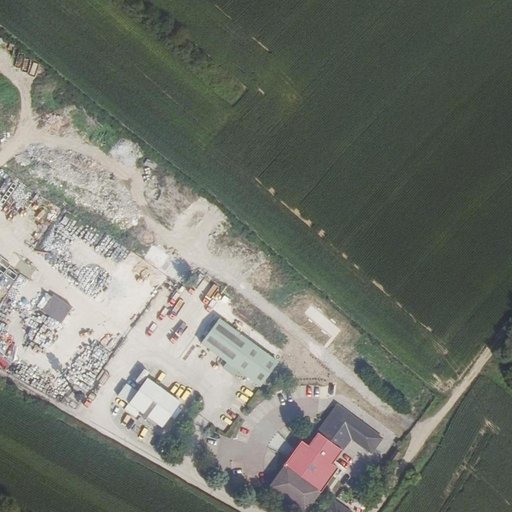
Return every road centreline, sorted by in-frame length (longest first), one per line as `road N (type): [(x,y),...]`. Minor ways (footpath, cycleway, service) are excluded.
road 1 (unknown): [(218,494),(236,460),(276,423),(338,404),(374,426)]
road 2 (track): [(511,324),(427,431)]
